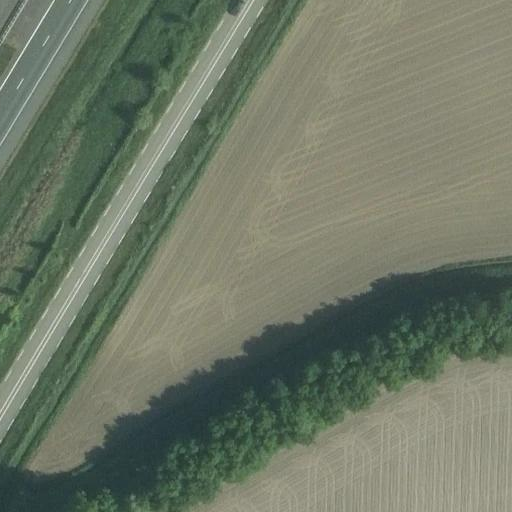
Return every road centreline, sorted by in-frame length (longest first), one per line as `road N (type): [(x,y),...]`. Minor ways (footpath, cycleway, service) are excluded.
road 1 (secondary): [(0,414),(250,0)]
road 2 (motorway): [(0,125),(76,0)]
